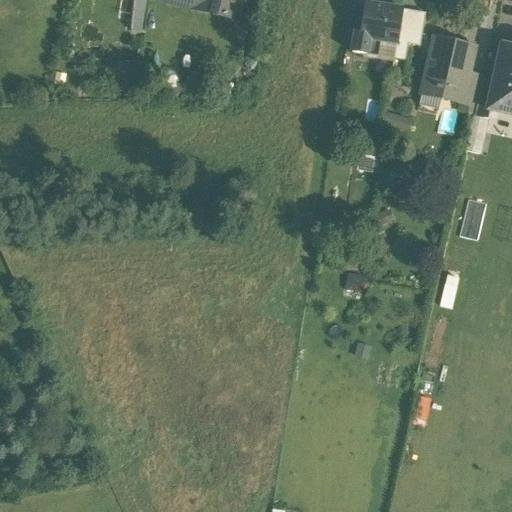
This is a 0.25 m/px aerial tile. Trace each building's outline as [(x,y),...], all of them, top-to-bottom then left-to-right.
[(147,0),(133,0),(130,31),(145,33),(147,0)] [(216,0),(212,17),(242,24),(247,0),(216,0)] [(400,12),(365,7),(360,38),(360,40),(379,43),(395,46),(400,12)] [(425,16),(400,12),(395,46),(420,50),(425,16)] [(379,43),(360,40),(360,38),(355,38),(352,54),(377,57),(379,43)] [(474,53),(433,44),(421,96),(460,105),(462,105),(469,76),(474,53)] [(511,49),(503,48),(494,86),(488,110),(511,115),(511,49)] [(483,80),(469,76),(462,105),(460,105),(458,113),(474,116),(482,84),(483,80)] [(482,84),(474,116),(486,119),(488,110),(494,86),(482,84)] [(379,147),(362,144),(360,157),(377,160),(379,147)] [(469,199),(460,234),(477,239),(487,203),(469,199)]
